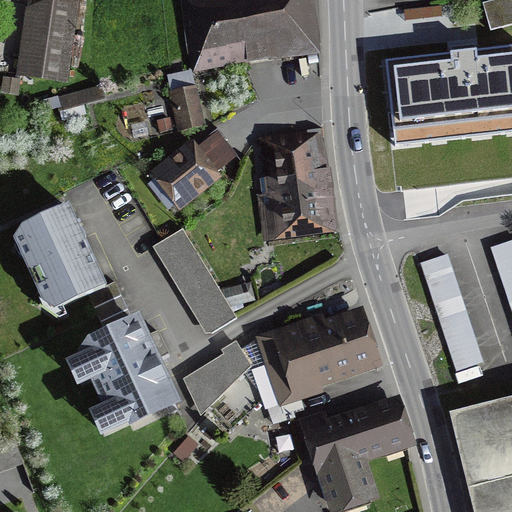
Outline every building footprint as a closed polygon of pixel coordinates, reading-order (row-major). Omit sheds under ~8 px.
[(62,81),(73,0),(56,0),(39,6),(29,76),(62,81)] [(238,0),(240,8),(231,9),(230,0),(192,0),(197,31),(191,32),(194,57),(317,37),(312,0),(238,0)] [(490,31),(511,24),(511,0),(494,0),(483,3),(490,31)] [(393,132),(511,118),(511,48),(386,63),(393,132)] [(60,109),(103,97),(101,88),(57,99),(60,109)] [(181,130),(203,126),(195,91),(173,95),(181,130)] [(511,118),(393,132),(401,192),(462,185),(464,201),(511,195),(511,118)] [(204,158),(227,140),(218,128),(195,146),(193,144),(156,174),(180,205),(217,175),(204,158)] [(315,189),(308,132),(261,139),(267,180),(278,178),(280,192),(262,195),(267,231),(334,222),(330,187),(315,189)] [(81,238),(67,206),(22,227),(13,239),(28,250),(44,284),(38,292),(60,308),(107,287),(83,237),(81,238)] [(212,334),(237,318),(183,229),(158,244),(212,334)] [(511,309),(511,241),(492,248),(511,309)] [(456,371),(482,362),(447,256),(421,264),(456,371)] [(327,331),(322,315),(258,338),(277,391),(296,385),(300,399),(322,392),(317,377),(373,358),(360,320),(327,331)] [(143,338),(136,322),(91,342),(83,354),(98,365),(113,399),(107,407),(129,423),(176,402),(156,360),(169,354),(158,331),(143,338)] [(205,412),(251,366),(239,346),(188,376),(205,412)] [(476,511),(511,511),(511,401),(453,416),(476,511)] [(335,508),(372,496),(359,458),(408,442),(395,404),(310,433),(335,508)] [(186,435),(171,451),(183,462),(198,446),(186,435)] [(15,436),(0,441),(0,474),(25,466),(15,436)]
